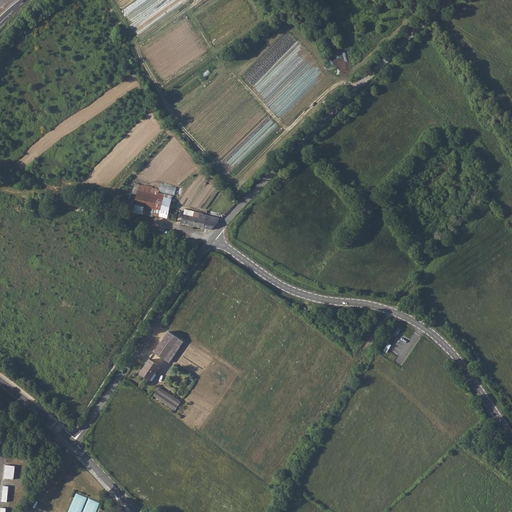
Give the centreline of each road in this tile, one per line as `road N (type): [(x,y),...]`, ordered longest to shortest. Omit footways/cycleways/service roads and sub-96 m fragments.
road 1 (residential): [(511,436),(451,351),(420,324),(366,303),(293,291),(212,236)]
road 2 (unclassified): [(212,236),(455,0)]
road 3 (unclassified): [(74,442),(212,236)]
